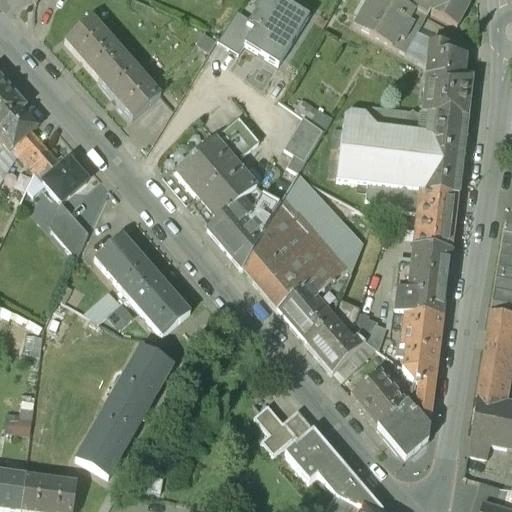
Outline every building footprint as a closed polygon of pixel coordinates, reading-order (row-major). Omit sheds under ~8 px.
[(277,71),(308,21),(274,0),(264,0),(245,30),(252,34),(243,49),(277,71)] [(426,19),(390,0),(370,0),(354,29),(397,54),(411,28),(418,32),(426,19)] [(469,5),(459,0),(390,0),(426,19),(429,14),(456,29),(469,5)] [(125,61),(91,23),(64,46),(97,85),(125,61)] [(418,32),(411,28),(397,54),(392,64),(425,78),(428,45),(418,32)] [(447,47),(428,45),(425,78),(463,81),(464,58),(447,57),(447,47)] [(158,100),(125,61),(97,85),(131,124),(158,100)] [(463,81),(425,78),(420,117),(465,122),(471,82),(463,81)] [(6,92),(0,97),(0,129),(22,110),(6,92)] [(293,114),(323,136),(331,123),(300,104),(293,114)] [(22,110),(0,129),(0,146),(8,155),(28,137),(36,129),(21,112),(23,111),(22,110)] [(420,117),(419,117),(417,136),(375,130),(363,115),(348,114),(343,118),(335,184),(418,194),(456,199),(465,122),(420,117)] [(322,136),(301,123),(283,154),(292,160),(285,172),(297,179),(322,136)] [(43,154),(28,137),(8,155),(0,146),(0,186),(16,160),(32,178),(36,169),(43,154)] [(254,193),(212,144),(174,176),(200,206),(193,211),(208,230),(230,212),(231,213),(254,193)] [(59,170),(43,154),(36,169),(46,181),(59,170)] [(85,185),(66,163),(59,170),(46,181),(41,186),(59,207),(85,185)] [(361,250),(296,180),(277,213),(241,273),(277,315),(304,289),(329,319),(330,319),(331,315),(332,314),(339,303),(361,250)] [(46,205),(28,186),(17,208),(29,220),(46,205)] [(231,213),(244,228),(260,201),(254,193),(231,213)] [(456,199),(418,194),(415,219),(413,219),(412,229),(413,229),(411,251),(449,256),(456,199)] [(208,230),(206,232),(241,273),(277,213),(260,201),(244,228),(231,213),(230,212),(208,230)] [(85,237),(59,210),(47,234),(75,263),(85,237)] [(511,303),(511,224),(503,224),(489,314),(510,316),(511,303)] [(154,279),(121,240),(93,264),(127,303),(154,279)] [(449,256),(411,251),(406,296),(395,295),(392,316),(403,318),(441,322),(449,256)] [(154,279),(127,303),(160,342),(188,318),(154,279)] [(329,319),(304,289),(277,315),(304,346),(329,319)] [(86,315),(98,327),(120,306),(109,294),(86,315)] [(329,319),(304,346),(331,377),(363,346),(351,334),(357,317),(359,312),(339,303),(332,314),(331,315),(330,319),(329,319)] [(511,317),(510,316),(489,314),(487,329),(475,402),(507,408),(511,374),(511,317)] [(331,377),(340,388),(374,353),(377,355),(385,333),(376,330),(377,327),(367,323),(369,320),(357,317),(351,334),(363,346),(331,377)] [(441,322),(403,318),(399,352),(404,353),(401,373),(411,386),(403,406),(432,441),(449,323),(441,322)] [(171,371),(139,352),(107,409),(139,427),(171,371)] [(378,376),(350,399),(375,430),(403,406),(378,376)] [(511,408),(511,409),(507,408),(475,402),(468,444),(511,451),(511,485),(510,495),(511,495),(511,408)] [(403,406),(375,430),(403,464),(432,441),(403,406)] [(107,409),(75,465),(106,483),(139,427),(107,409)] [(271,460),(291,443),(280,430),(266,413),(252,424),(267,441),(260,447),(271,460)] [(295,447),(311,434),(296,416),(280,430),(291,443),(295,447)] [(31,418),(10,417),(10,437),(31,437),(31,418)] [(378,511),(311,434),(295,447),(283,457),(307,486),(316,479),(334,499),(359,511),(361,511),(362,511),(363,511),(378,511)] [(19,511),(24,481),(0,477),(0,511),(19,511)] [(71,511),(75,488),(24,481),(19,511),(71,511)] [(489,511),(494,492),(479,488),(472,511),(489,511)] [(363,511),(362,511),(361,511),(359,511),(334,499),(327,511),(363,511)]
